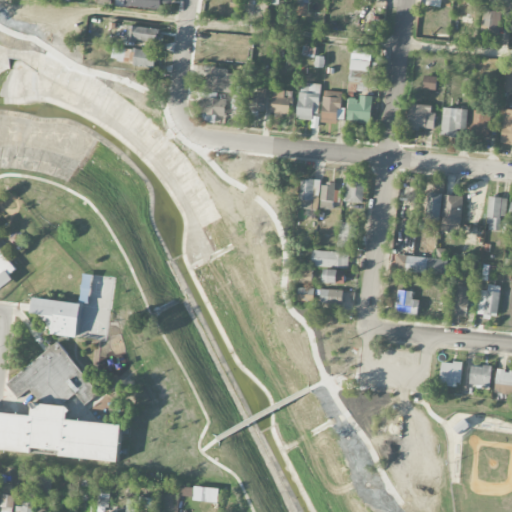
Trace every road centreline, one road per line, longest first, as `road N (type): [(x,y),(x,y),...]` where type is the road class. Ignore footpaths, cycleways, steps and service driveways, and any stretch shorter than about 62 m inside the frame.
road 1 (residential): [(511,173),(220,142),(198,136),(183,120)]
road 2 (residential): [(407,0),(370,325)]
road 3 (residential): [(511,345),(370,325)]
road 4 (residential): [(190,0),(183,120)]
